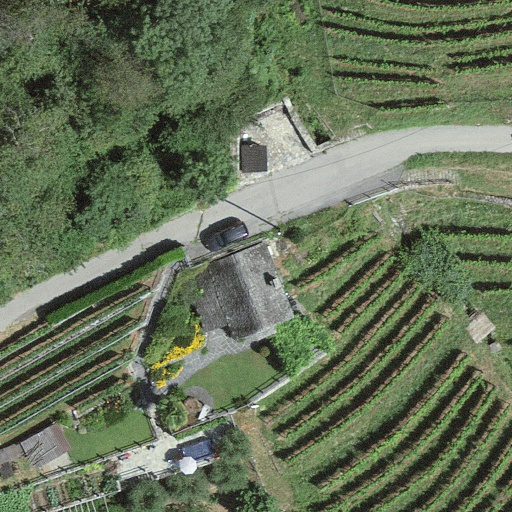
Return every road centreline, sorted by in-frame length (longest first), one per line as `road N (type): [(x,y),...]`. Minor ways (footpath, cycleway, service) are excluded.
road 1 (unclassified): [(511,141),(441,139),(378,151),(148,243),(0,317)]
road 2 (track): [(511,309),(470,324),(425,388),(322,474)]
